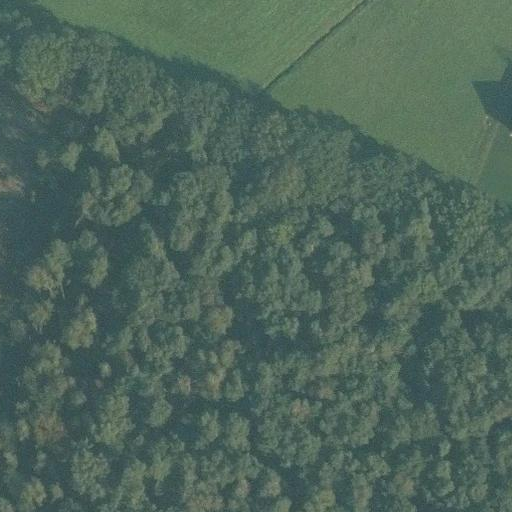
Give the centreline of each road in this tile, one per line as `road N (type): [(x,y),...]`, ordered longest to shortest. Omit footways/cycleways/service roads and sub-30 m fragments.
road 1 (unclassified): [(511,242),(0,36)]
road 2 (track): [(302,163),(175,511)]
